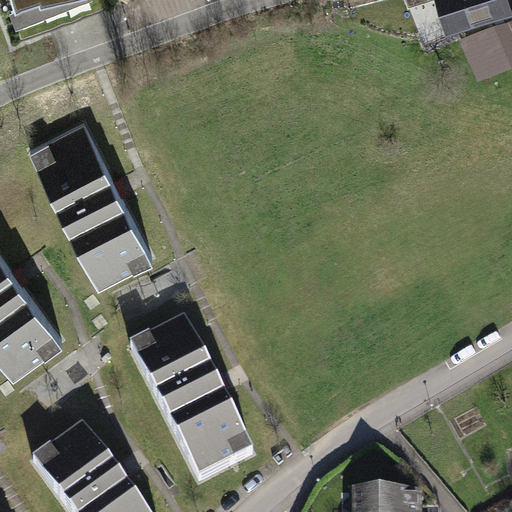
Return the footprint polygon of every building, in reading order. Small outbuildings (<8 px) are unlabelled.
[(11,0),(16,11),(39,2),(40,5),(60,0),(11,0)] [(507,0),(439,0),(447,26),(510,7),(507,0)] [(120,4),(108,8),(112,19),(124,14),(120,4)] [(511,57),(511,16),(464,38),(479,72),(511,57)] [(83,123),(42,144),(58,175),(46,181),(93,272),(123,256),(129,268),(152,257),(116,187),(83,123)] [(0,255),(0,355),(6,364),(34,344),(42,355),(62,340),(16,276),(0,255)] [(185,320),(143,341),(158,372),(147,377),(193,469),(224,454),(230,465),(252,454),(217,385),(185,320)] [(82,427),(44,454),(65,482),(54,490),(70,511),(143,511),(115,472),(82,427)] [(415,511),(416,510),(416,492),(356,492),(356,511),(415,511)]
